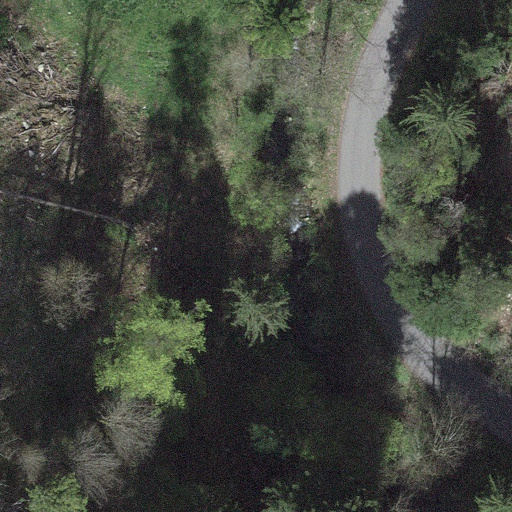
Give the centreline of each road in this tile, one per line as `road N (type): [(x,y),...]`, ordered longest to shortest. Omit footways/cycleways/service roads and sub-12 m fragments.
road 1 (tertiary): [(412,0),(383,59),(362,144),(376,269),(409,336),(511,417)]
road 2 (track): [(56,0),(101,58),(183,95)]
